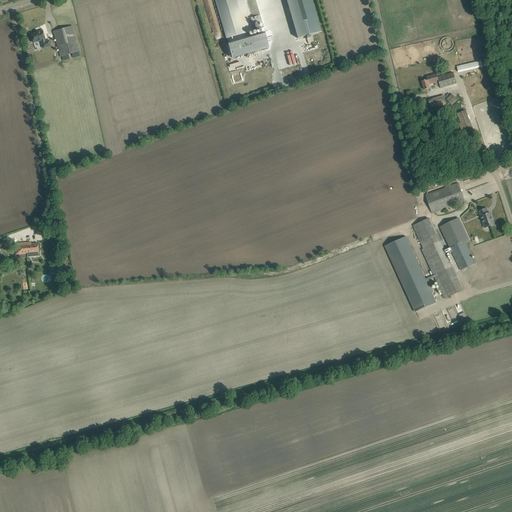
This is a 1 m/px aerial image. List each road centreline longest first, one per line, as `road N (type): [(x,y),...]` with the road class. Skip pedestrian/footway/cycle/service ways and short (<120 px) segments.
road 1 (track): [(87,286),(298,269),(406,226),(427,217),(412,147)]
road 2 (unclassified): [(511,223),(491,171),(412,147),(375,0)]
